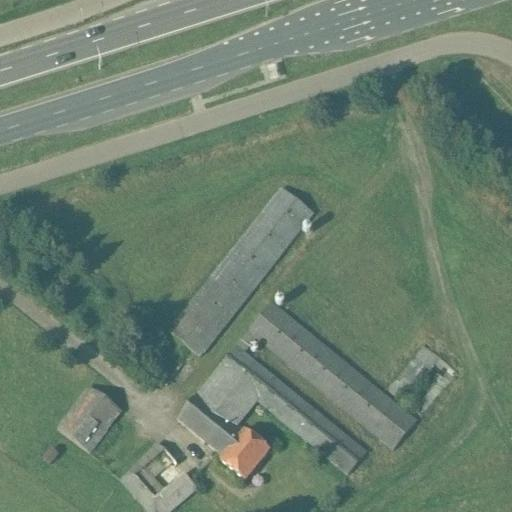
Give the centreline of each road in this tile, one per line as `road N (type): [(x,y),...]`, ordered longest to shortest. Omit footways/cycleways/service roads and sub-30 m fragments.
road 1 (unclassified): [(0,188),(449,47),(511,58)]
road 2 (primary): [(0,132),(418,0)]
road 3 (primary): [(232,0),(0,73)]
